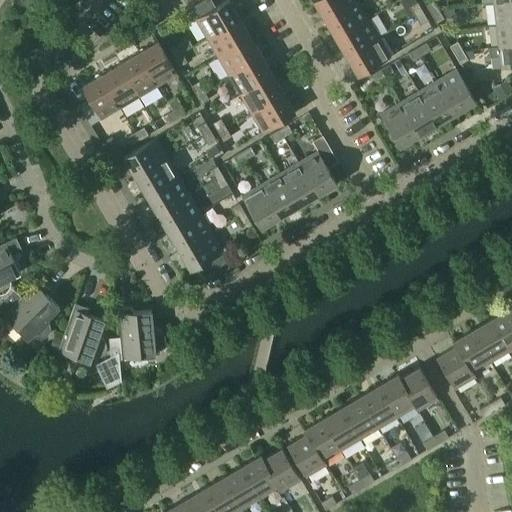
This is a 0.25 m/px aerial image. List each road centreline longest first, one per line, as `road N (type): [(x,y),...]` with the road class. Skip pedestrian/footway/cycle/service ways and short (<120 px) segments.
road 1 (residential): [(94,511),(245,425),(279,414),(410,330)]
road 2 (residential): [(133,256),(37,82),(43,55),(94,0)]
road 3 (residential): [(381,203),(192,310),(164,300),(133,256)]
road 4 (residential): [(133,256),(94,263),(52,236),(0,101)]
road 5 (residential): [(381,203),(316,96),(320,61),(283,0)]
road 6 (residential): [(475,511),(467,426),(410,330)]
road 7 (residential): [(511,126),(381,203)]
road 8 (residential): [(410,330),(511,265)]
